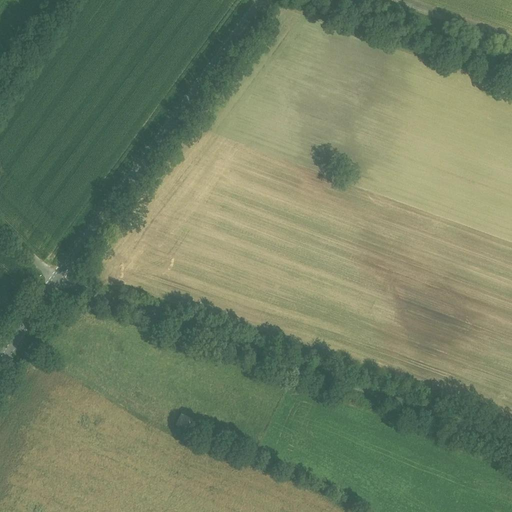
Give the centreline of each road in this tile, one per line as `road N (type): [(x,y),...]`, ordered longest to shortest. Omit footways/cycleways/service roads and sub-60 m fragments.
road 1 (residential): [(53,286),(511,450)]
road 2 (secondary): [(53,286),(128,165),(252,0)]
